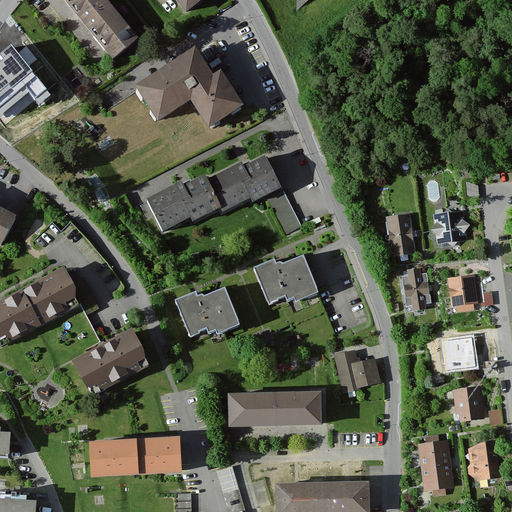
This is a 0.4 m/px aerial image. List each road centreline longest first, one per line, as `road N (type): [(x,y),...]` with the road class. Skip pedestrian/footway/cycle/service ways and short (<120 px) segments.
road 1 (residential): [(392,511),(388,335),(245,0)]
road 2 (residential): [(0,144),(100,240),(138,298)]
road 3 (residential): [(511,375),(486,187)]
road 4 (residential): [(176,392),(211,511)]
